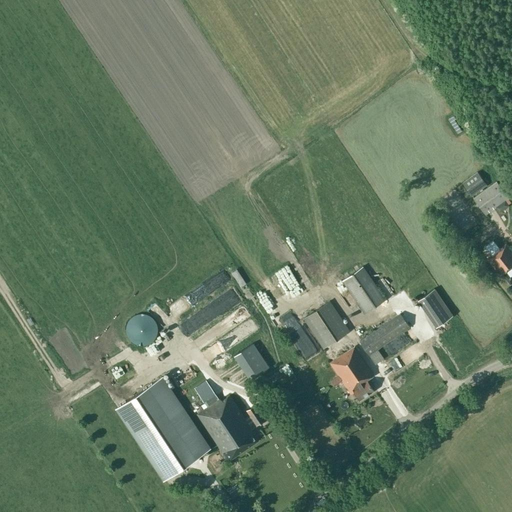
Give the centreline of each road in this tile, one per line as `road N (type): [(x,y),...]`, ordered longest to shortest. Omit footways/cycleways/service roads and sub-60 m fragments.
road 1 (unclassified): [(305,511),(393,438),(511,361)]
road 2 (track): [(148,368),(123,354),(65,385),(0,286)]
